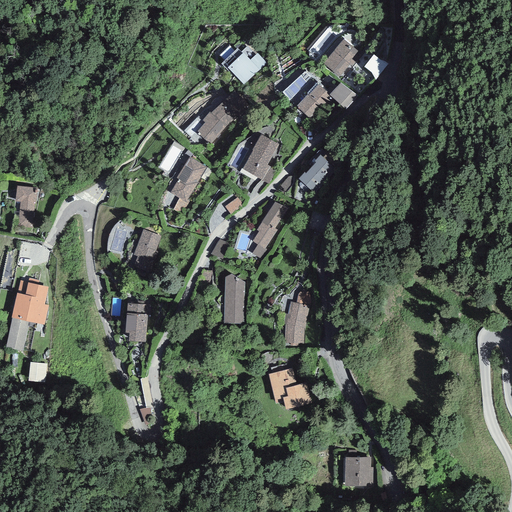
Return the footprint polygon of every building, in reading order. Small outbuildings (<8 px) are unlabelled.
[(362,55),(343,39),(323,64),(339,77),(349,65),(352,67),(362,55)] [(255,55),(247,46),(241,52),(237,48),(221,64),(232,76),(233,74),(243,85),(266,64),(257,53),(255,55)] [(377,75),(389,60),(375,49),(363,64),(377,75)] [(329,95),(332,98),(345,109),(358,96),(340,83),(329,95)] [(329,95),(318,84),(297,107),(311,120),(332,98),(329,95)] [(205,123),(197,132),(211,145),(227,126),(252,105),(235,90),(211,113),(209,112),(202,120),(205,123)] [(278,145),(260,134),(252,150),(253,151),(242,170),(262,180),(268,168),(270,166),(267,165),(278,145)] [(315,162),(310,168),(324,181),(334,169),(319,155),(314,161),(315,162)] [(207,168),(189,157),(176,178),(178,179),(170,193),(179,198),(185,202),(187,200),(207,168)] [(275,172),(268,168),(262,180),(268,184),(275,172)] [(313,192),(324,181),(310,168),(305,173),(304,172),(298,179),(313,192)] [(285,192),(296,181),(290,175),(279,186),(285,192)] [(37,188),(17,186),(15,201),(20,202),(17,227),(31,228),(34,202),(35,202),(37,188)] [(192,203),(187,200),(185,202),(179,198),(173,210),(186,216),(192,203)] [(237,198),(225,207),(230,214),(243,205),(237,198)] [(287,209),(275,201),(256,230),(258,231),(252,241),(258,245),(252,253),(262,260),(268,250),(265,249),(277,231),(274,229),(287,209)] [(161,236),(143,229),(133,255),(137,256),(133,267),(150,273),(158,252),(155,251),(161,236)] [(219,239),(210,254),(219,259),(228,245),(219,239)] [(231,274),(225,277),(224,324),(243,324),(244,283),(231,274)] [(39,280),(29,278),(28,282),(20,281),(17,293),(11,318),(12,318),(28,322),(44,325),(48,305),(44,304),(48,287),(38,285),(39,280)] [(131,303),(127,303),(125,333),(129,333),(128,342),(145,343),(148,305),(145,305),(145,301),(131,300),(131,303)] [(309,306),(290,302),(288,314),(284,314),(282,324),(285,325),(284,342),(290,343),(290,345),(298,345),(298,343),(303,344),(304,327),(305,327),(309,306)] [(22,351),(28,322),(12,318),(5,347),(22,351)] [(47,364),(30,362),(28,381),(45,383),(47,364)] [(292,368),(268,374),(275,403),(283,401),(285,409),(311,403),(306,383),(296,385),(292,368)] [(370,458),(345,457),(344,486),(373,487),(373,468),(370,468),(370,458)]
